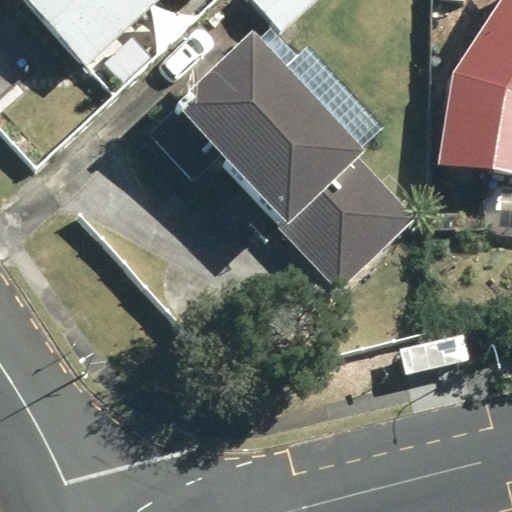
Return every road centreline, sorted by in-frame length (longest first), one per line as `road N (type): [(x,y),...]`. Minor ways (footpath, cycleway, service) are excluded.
road 1 (tertiary): [(511,438),(270,511)]
road 2 (residential): [(87,511),(0,370)]
